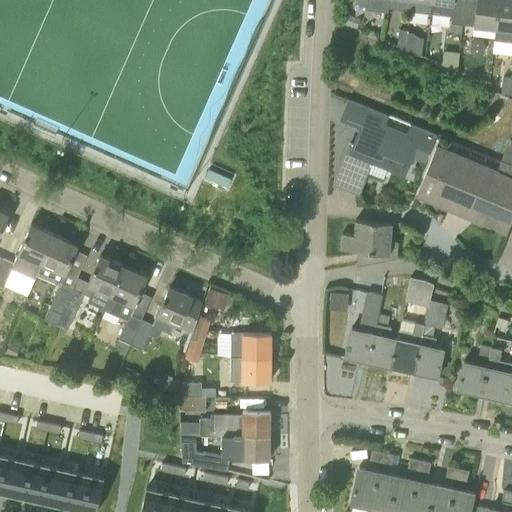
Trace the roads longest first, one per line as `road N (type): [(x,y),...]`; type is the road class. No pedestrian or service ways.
road 1 (residential): [(306,307),(0,169)]
road 2 (residential): [(316,209),(416,218),(461,256),(511,278)]
road 3 (residential): [(316,209),(325,0)]
road 4 (residential): [(511,441),(306,409)]
